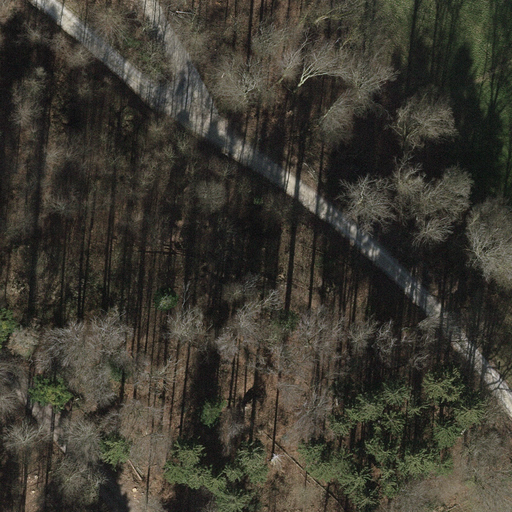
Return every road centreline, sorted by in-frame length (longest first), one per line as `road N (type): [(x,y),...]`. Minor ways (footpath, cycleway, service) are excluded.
road 1 (track): [(511,411),(390,274),(269,164),(181,108)]
road 2 (track): [(0,351),(122,511)]
road 3 (track): [(181,108),(52,0)]
